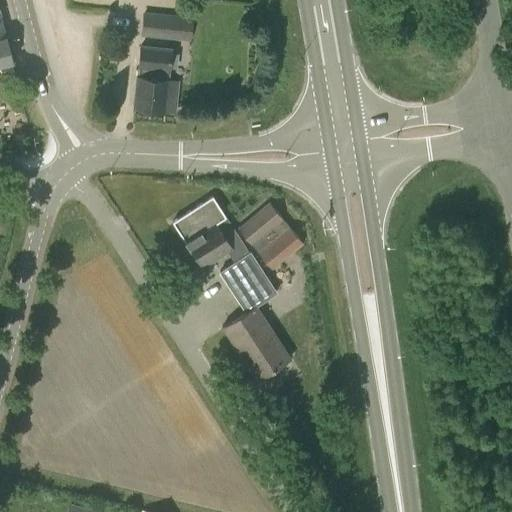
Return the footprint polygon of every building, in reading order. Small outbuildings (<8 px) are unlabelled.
[(140,36),(189,40),(191,16),(142,12),(140,36)] [(0,62),(11,60),(0,15),(0,62)] [(166,110),(172,47),(140,44),(134,107),(166,110)] [(227,251),(233,261),(247,251),(211,195),(171,221),(201,268),(227,251)] [(270,268),(302,242),(269,201),(236,227),(270,268)] [(247,251),(233,261),(218,271),(244,310),(220,326),(255,380),(290,357),(257,304),(276,291),(249,250),(247,251)] [(102,511),(70,503),(67,511),(102,511)]
